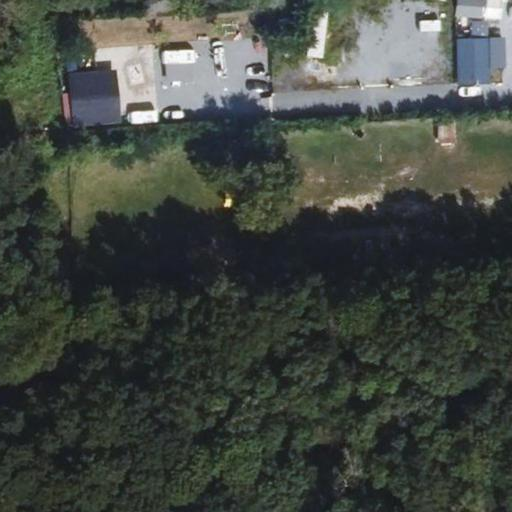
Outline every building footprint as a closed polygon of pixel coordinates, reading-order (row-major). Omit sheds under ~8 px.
[(480,0),(454,0),(455,18),(481,17),(480,0)] [(310,49),(321,50),(323,11),(312,11),(310,49)] [(487,39),(455,40),(456,79),(487,79),(487,39)] [(500,66),(501,40),(489,39),(488,66),(500,66)] [(74,128),(121,124),(116,70),(70,75),(74,128)]
